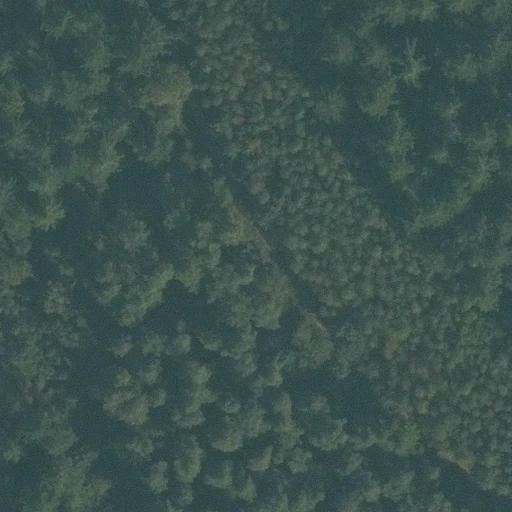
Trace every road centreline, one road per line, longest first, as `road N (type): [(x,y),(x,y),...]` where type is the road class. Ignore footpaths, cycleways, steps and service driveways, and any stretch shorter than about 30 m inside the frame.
road 1 (track): [(199,132),(315,315),(422,433),(511,508)]
road 2 (track): [(199,132),(41,252),(48,299),(132,511)]
road 3 (track): [(159,0),(199,132)]
